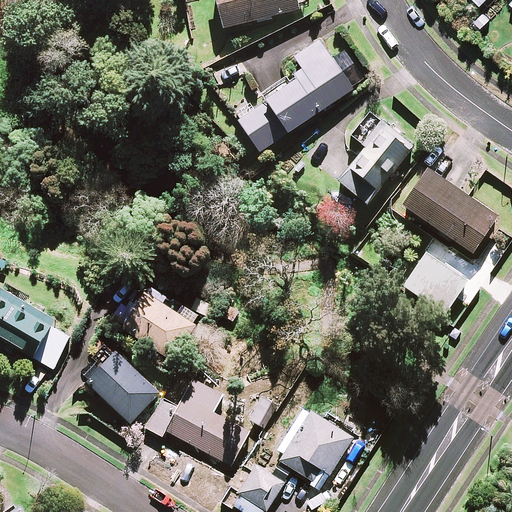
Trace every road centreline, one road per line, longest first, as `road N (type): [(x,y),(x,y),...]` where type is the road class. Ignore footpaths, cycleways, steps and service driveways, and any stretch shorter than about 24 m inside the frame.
road 1 (residential): [(402,511),(511,345)]
road 2 (residential): [(389,0),(447,84),(511,130)]
road 3 (residential): [(153,511),(0,417)]
